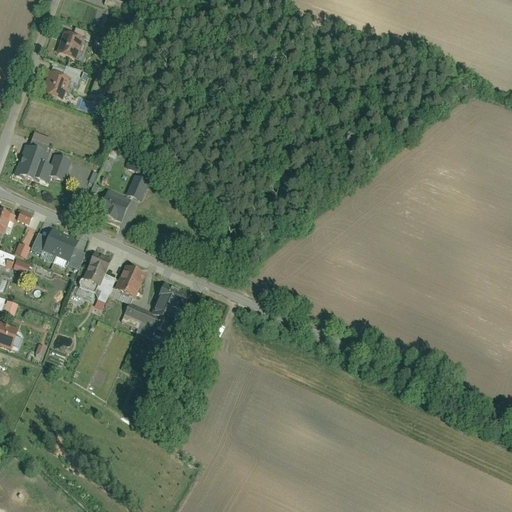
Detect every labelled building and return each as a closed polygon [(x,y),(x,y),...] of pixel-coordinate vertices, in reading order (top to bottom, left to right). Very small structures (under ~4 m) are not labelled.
[(123,3),(113,0),(106,0),(104,5),(120,11),(123,3)] [(88,42),(91,34),(75,28),(72,36),(82,40),(88,42)] [(72,36),(63,33),(55,55),(75,62),(82,40),(72,36)] [(70,79),(49,72),(41,95),(62,102),(70,79)] [(50,140),(34,135),(29,149),(45,154),(50,140)] [(29,149),(25,147),(15,176),(38,184),(39,182),(48,185),(51,179),(47,178),(50,168),(44,166),(48,155),(45,154),(29,149)] [(69,162),(54,157),(50,168),(47,178),(51,179),(62,183),(69,162)] [(147,183),(134,178),(126,198),(139,203),(147,183)] [(130,202),(108,193),(100,213),(105,215),(104,218),(114,223),(115,219),(121,222),(130,202)] [(10,213),(0,209),(0,233),(2,234),(7,222),(10,213)] [(33,217),(21,212),(17,222),(29,227),(33,217)] [(10,213),(7,222),(12,225),(16,215),(10,213)] [(78,243),(52,232),(44,252),(69,263),(78,243)] [(30,249),(19,245),(14,256),(25,260),(30,249)] [(0,265),(11,269),(15,258),(0,252),(0,265)] [(111,262),(94,254),(83,281),(100,288),(111,262)] [(144,275),(125,267),(114,291),(134,300),(144,275)] [(179,306),(185,292),(165,283),(158,297),(173,303),(179,306)] [(165,321),(173,303),(158,297),(151,315),(161,319),(165,321)] [(15,306),(7,303),(3,313),(11,317),(15,306)] [(151,315),(130,305),(125,315),(142,323),(156,329),(161,319),(151,315)] [(18,330),(0,323),(0,347),(10,351),(18,330)] [(142,323),(137,334),(151,341),(156,329),(142,323)] [(41,359),(45,349),(37,346),(33,355),(41,359)]
